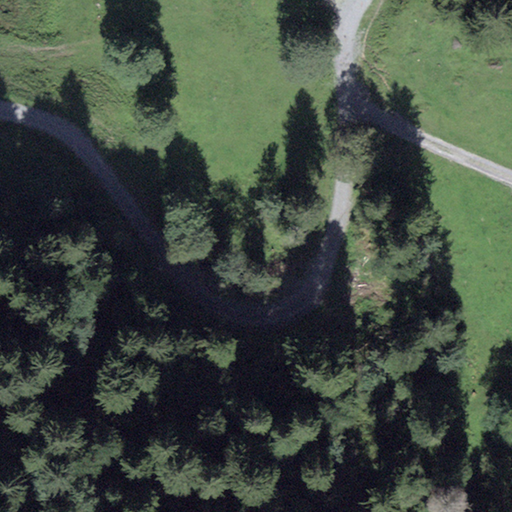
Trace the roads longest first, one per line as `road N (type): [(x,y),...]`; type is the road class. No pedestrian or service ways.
road 1 (track): [(356,119),(349,219),(322,260),(247,289),(151,233),(60,139),(0,112)]
road 2 (track): [(511,188),(356,119)]
